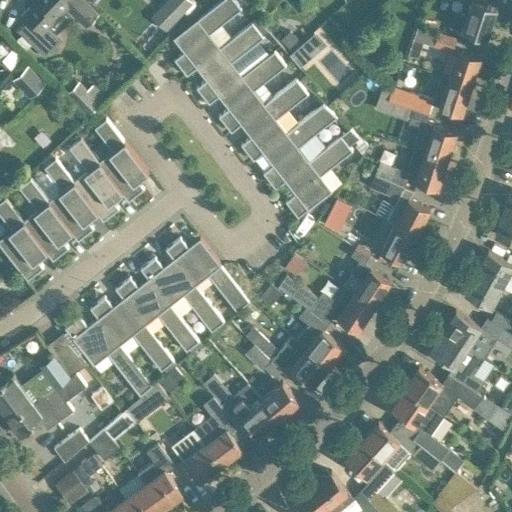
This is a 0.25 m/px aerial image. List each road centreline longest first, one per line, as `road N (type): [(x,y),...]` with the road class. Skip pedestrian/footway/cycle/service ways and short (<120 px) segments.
road 1 (residential): [(216,511),(308,440),(370,374),(451,236),(511,66)]
road 2 (residential): [(182,189),(227,247),(267,217),(173,94),(133,125)]
road 3 (residential): [(0,329),(182,189)]
